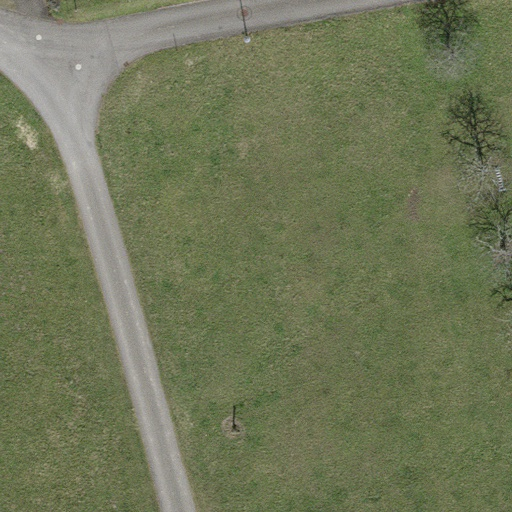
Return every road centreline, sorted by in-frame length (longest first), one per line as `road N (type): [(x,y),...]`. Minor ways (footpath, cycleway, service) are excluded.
road 1 (unclassified): [(56,48),(182,511)]
road 2 (residential): [(326,0),(56,48)]
